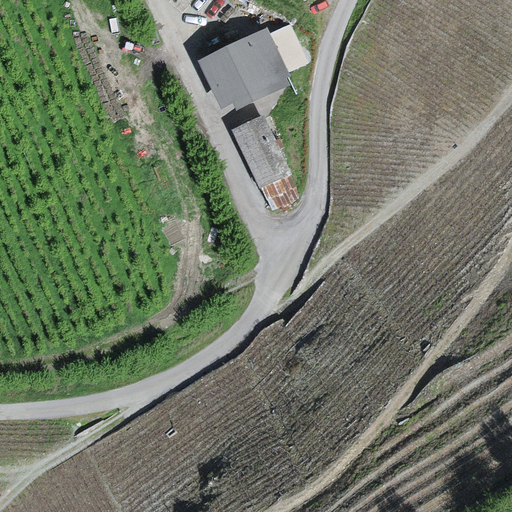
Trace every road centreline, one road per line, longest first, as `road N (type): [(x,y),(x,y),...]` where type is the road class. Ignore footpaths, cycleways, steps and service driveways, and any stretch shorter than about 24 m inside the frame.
road 1 (track): [(511,234),(502,258),(331,469),(271,511)]
road 2 (track): [(265,306),(283,309),(313,274),(456,155),(511,90)]
road 3 (unclassified): [(0,412),(121,399),(163,383),(231,341),(283,276)]
road 4 (unclassified): [(160,0),(283,276)]
road 5 (unclassified): [(283,276),(312,205),(321,100),(351,0)]
road 6 (track): [(136,393),(134,410),(26,475),(0,500)]
